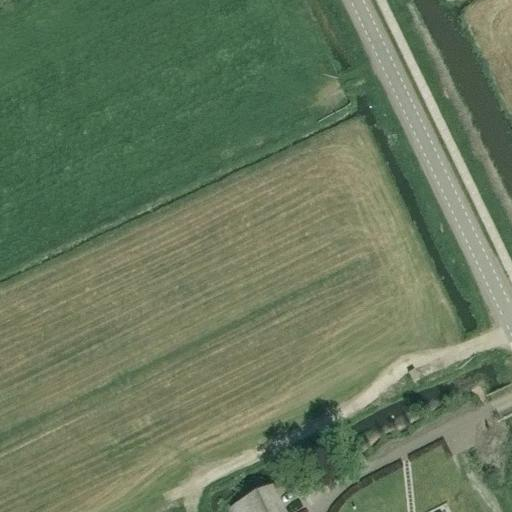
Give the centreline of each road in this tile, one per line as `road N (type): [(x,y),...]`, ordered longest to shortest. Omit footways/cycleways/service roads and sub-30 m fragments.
road 1 (track): [(511,330),(393,370),(367,397),(127,511)]
road 2 (tertiary): [(511,326),(355,0)]
